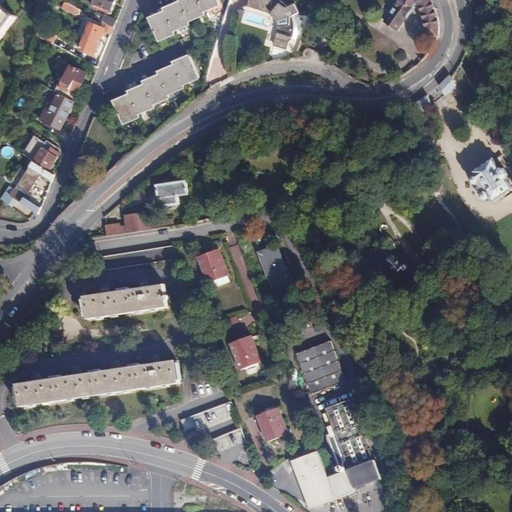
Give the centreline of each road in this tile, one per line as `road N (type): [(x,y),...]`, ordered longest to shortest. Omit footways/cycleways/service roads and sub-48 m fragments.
road 1 (secondary): [(108,191),(187,130),(248,103),(386,94),(418,84),(446,52),(447,0)]
road 2 (tertiary): [(274,511),(198,470),(104,446),(53,447),(0,467)]
road 3 (residential): [(0,234),(36,231),(48,216),(133,0)]
